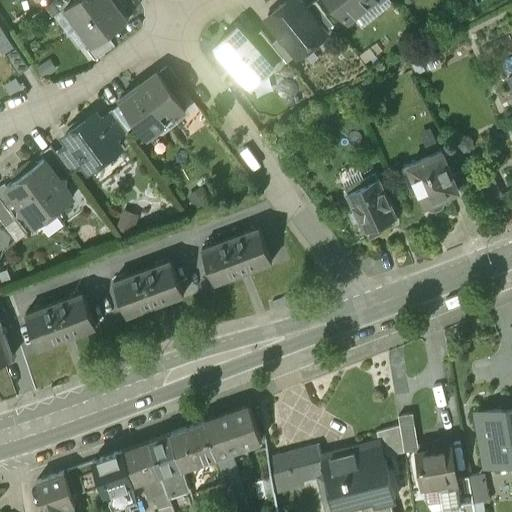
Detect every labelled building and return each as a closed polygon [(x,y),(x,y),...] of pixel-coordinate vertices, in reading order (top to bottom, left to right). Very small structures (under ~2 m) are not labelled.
[(59,10),(64,7),(73,0),(53,0),(52,1),(59,10)] [(73,0),(64,7),(78,27),(114,0),(73,0)] [(128,19),(123,11),(123,6),(119,0),(114,0),(78,27),(89,41),(92,46),(107,34),(128,19)] [(281,36),(296,54),(297,56),(325,33),(324,32),(305,8),(298,0),(290,0),(289,2),(286,0),(285,0),(272,11),(274,13),(267,19),(281,36)] [(305,8),(324,32),(333,24),(314,0),(305,8)] [(329,0),(348,22),(375,0),(329,0)] [(215,45),(246,80),(269,70),(274,65),(250,39),(238,25),(215,45)] [(274,65),(283,57),(271,43),(261,30),(250,39),(274,65)] [(114,44),(107,34),(92,46),(89,41),(84,45),(94,59),(114,44)] [(271,43),(283,57),(286,62),(296,54),(281,36),(271,43)] [(5,55),(18,75),(28,68),(15,48),(5,55)] [(158,71),(173,91),(183,84),(168,64),(158,71)] [(157,70),(138,83),(170,127),(178,121),(177,114),(186,108),(173,91),(158,71),(157,70)] [(162,133),(170,127),(138,83),(119,98),(147,136),(155,130),(162,133)] [(112,108),(99,118),(115,140),(128,130),(112,108)] [(115,140),(99,118),(94,113),(64,135),(68,142),(84,163),(89,170),(120,147),(115,140)] [(84,163),(68,142),(55,151),(70,172),(84,163)] [(59,178),(65,178),(71,173),(70,172),(55,151),(50,145),(40,153),(44,158),(59,178)] [(416,178),(427,203),(428,205),(429,206),(431,208),(435,209),(438,209),(440,208),(443,206),(444,204),(445,200),(445,197),(445,195),(460,189),(444,149),(404,166),(410,180),(416,178)] [(71,194),(63,183),(65,178),(59,178),(44,158),(38,162),(29,161),(21,167),(55,212),(70,200),(71,194)] [(39,223),(55,212),(21,167),(14,172),(13,180),(6,185),(18,200),(21,205),(20,211),(25,211),(32,221),(39,223)] [(347,192),(365,231),(367,230),(370,237),(385,230),(381,223),(397,216),(379,177),(378,178),(375,172),(362,178),(365,184),(347,192)] [(0,196),(8,208),(18,200),(6,185),(5,183),(0,185),(0,196)] [(258,225),(202,246),(215,281),(271,260),(258,225)] [(170,258),(114,279),(127,315),(184,293),(170,258)] [(38,347),(95,326),(82,291),(25,312),(38,347)] [(0,361),(13,356),(0,321),(0,361)] [(206,419),(218,454),(220,461),(231,457),(229,450),(262,438),(250,404),(206,419)] [(511,409),(503,411),(503,410),(501,409),(478,413),(487,464),(511,458),(511,409)] [(402,425),(405,445),(418,443),(413,412),(400,414),(402,425)] [(172,431),(183,464),(184,466),(198,461),(199,465),(206,462),(205,458),(218,454),(206,419),(172,431)] [(405,445),(402,425),(377,432),(379,439),(381,438),(385,455),(406,450),(405,445)] [(150,438),(165,480),(171,496),(188,491),(179,466),(183,464),(172,431),(150,438)] [(150,438),(124,447),(135,480),(145,477),(148,486),(153,484),(165,480),(150,438)] [(359,444),(358,450),(324,459),(323,459),(326,470),(336,508),(361,501),(364,511),(395,511),(392,499),(396,498),(385,455),(381,438),(379,439),(359,444)] [(431,448),(418,450),(424,484),(439,481),(444,506),(461,503),(456,476),(450,444),(440,446),(438,439),(429,441),(431,448)] [(320,444),(269,457),(275,489),(276,492),(304,485),(302,476),(326,470),(323,459),(324,459),(320,444)] [(269,457),(268,447),(251,450),(260,492),(275,489),(269,457)] [(95,458),(103,482),(106,490),(126,483),(131,482),(120,449),(95,458)] [(231,457),(220,461),(221,463),(229,485),(236,482),(240,493),(246,491),(233,456),(231,457)] [(95,458),(68,468),(77,492),(103,482),(95,458)] [(229,485),(221,463),(215,465),(221,484),(199,492),(204,507),(233,497),(229,485)] [(38,478),(48,510),(77,502),(66,469),(38,478)] [(482,475),(477,473),(470,474),(474,500),(486,498),(482,475)] [(474,500),(470,474),(456,476),(461,503),(474,501),(474,500)] [(165,480),(153,484),(161,507),(173,503),(171,496),(165,480)] [(131,482),(126,483),(131,498),(136,496),(131,482)] [(43,511),(42,511),(79,511),(77,502),(48,510),(43,511)]
